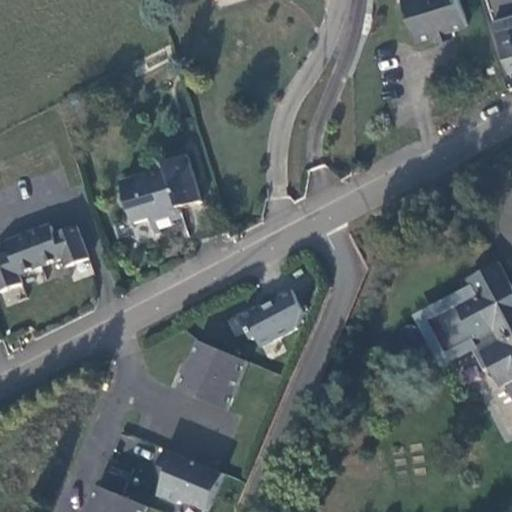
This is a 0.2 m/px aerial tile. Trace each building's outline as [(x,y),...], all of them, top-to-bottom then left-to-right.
[(469,24),(461,0),(405,0),(418,40),(436,35),(453,30),(469,24)] [(511,72),(511,17),(494,23),(509,73),(511,72)] [(455,37),(453,30),(436,35),(438,42),(455,37)] [(203,201),(189,156),(166,164),(168,169),(123,183),(135,224),(152,219),(157,236),(163,234),(161,230),(175,226),(173,218),(182,216),(180,208),(203,201)] [(91,259),(78,228),(56,235),(52,226),(8,243),(11,252),(0,256),(0,291),(1,294),(23,285),(20,276),(65,259),(69,268),(91,259)] [(511,283),(502,264),(468,282),(471,289),(476,296),(460,304),(460,303),(428,320),(448,356),(471,344),(475,350),(487,372),(493,369),(503,387),(507,385),(511,394),(511,283)] [(451,363),(475,350),(471,344),(448,356),(428,320),(460,303),(460,304),(476,296),(471,289),(418,317),(440,360),(444,367),(451,363)] [(299,330),(306,313),(294,292),(281,299),(282,301),(264,310),(262,308),(242,318),(254,341),(258,339),(264,348),(299,330)] [(229,411),(249,362),(201,342),(181,391),(229,411)] [(209,511),(210,511),(225,475),(168,450),(161,467),(170,471),(160,496),(180,504),(186,502),(209,511)] [(146,511),(149,507),(100,487),(90,511),(146,511)]
